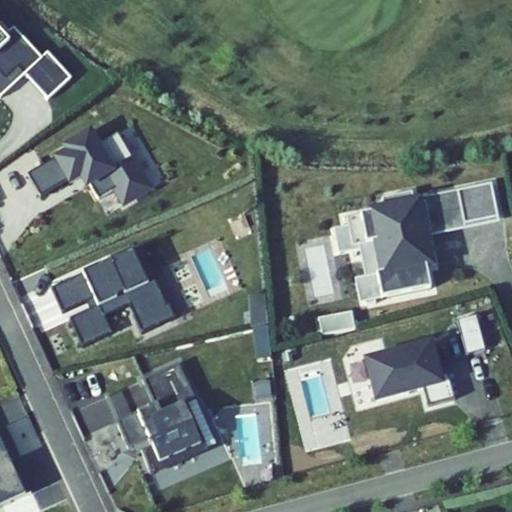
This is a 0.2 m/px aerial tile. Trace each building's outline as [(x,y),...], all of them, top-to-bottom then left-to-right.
[(0,70),(7,78),(20,67),(27,74),(49,100),(73,78),(50,53),(44,58),(16,27),(11,32),(0,18),(0,70)] [(7,78),(0,70),(0,95),(2,97),(27,74),(20,67),(7,78)] [(87,190),(92,187),(100,199),(114,191),(124,209),(134,204),(155,192),(135,157),(132,159),(119,136),(100,146),(92,133),(63,150),(65,152),(53,159),(54,161),(67,183),(69,187),(81,180),(85,187),(87,190)] [(67,183),(54,161),(30,175),(43,197),(67,183)] [(494,184),(460,191),(466,226),(501,219),(494,184)] [(466,226),(460,191),(428,197),(429,201),(435,232),(466,226)] [(355,277),(360,303),(433,288),(428,265),(434,264),(432,250),(429,250),(425,234),(435,232),(429,201),(418,203),(415,192),(385,198),(387,209),(349,217),(355,246),(379,241),(385,271),(355,277)] [(169,308),(167,309),(145,259),(148,258),(144,249),(141,250),(111,263),(112,265),(85,277),(53,290),(63,313),(95,299),(98,308),(69,321),(73,330),(81,348),(110,336),(102,317),(130,306),(141,332),(171,320),(173,318),(169,308)] [(351,311),(317,320),(322,338),(356,330),(351,311)] [(485,349),(475,314),(456,320),(461,334),(465,349),(466,354),(485,349)] [(430,343),(434,357),(465,349),(461,334),(430,343)] [(448,372),(439,375),(434,357),(430,343),(429,340),(365,359),(377,401),(423,388),(428,405),(455,398),(448,372)] [(194,398),(178,362),(142,378),(154,404),(137,411),(139,415),(118,424),(129,448),(151,438),(154,445),(142,450),(152,473),(202,450),(181,404),(194,398)] [(17,458),(4,428),(0,429),(0,508),(33,494),(22,468),(16,471),(11,461),(17,458)]
